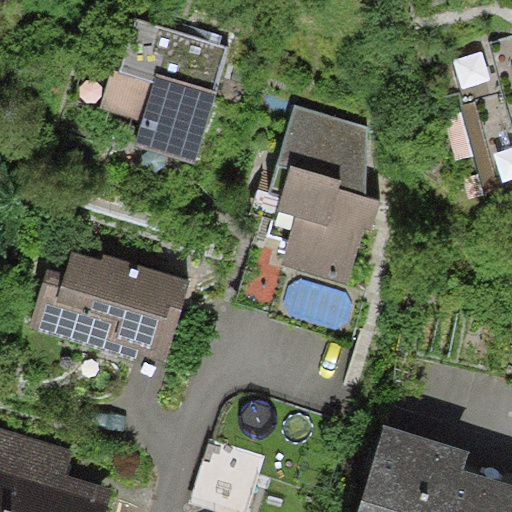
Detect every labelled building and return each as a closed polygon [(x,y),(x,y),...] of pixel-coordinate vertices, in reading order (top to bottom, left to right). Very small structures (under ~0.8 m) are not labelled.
[(220,53),(128,25),(99,120),(131,129),(125,151),(185,169),(220,53)] [(511,39),(496,43),(511,115),(511,39)] [(369,122),(299,107),(271,213),(300,221),(290,261),(354,278),(377,194),(365,192),(369,122)] [(167,367),(189,284),(76,254),(64,299),(46,294),(36,332),(167,367)] [(468,449),(387,428),(362,511),(511,511),(511,487),(461,473),(468,449)] [(63,454),(0,435),(0,511),(93,511),(100,492),(56,480),(63,454)]
